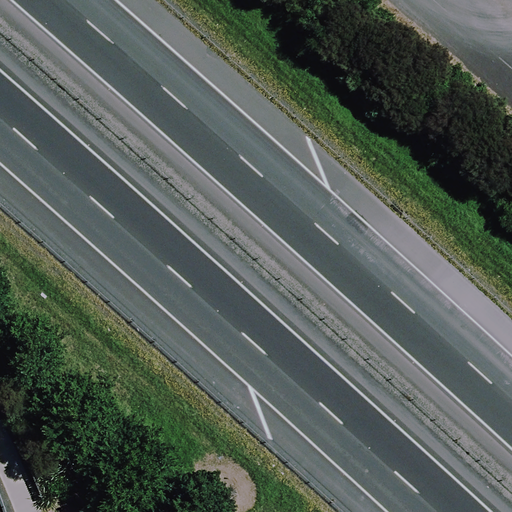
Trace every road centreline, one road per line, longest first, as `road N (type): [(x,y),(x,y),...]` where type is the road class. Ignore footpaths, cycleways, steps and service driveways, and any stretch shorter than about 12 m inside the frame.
road 1 (motorway): [(14,0),(511,446)]
road 2 (motorway): [(388,511),(0,164)]
